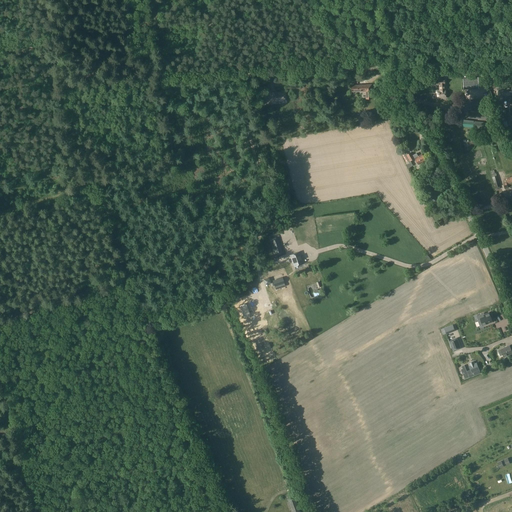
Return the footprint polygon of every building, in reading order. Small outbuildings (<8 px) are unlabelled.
[(478,75),(463,76),(463,87),(479,87),(478,75)] [(437,80),(434,80),(434,85),(440,85),(440,90),(437,90),(437,98),(446,98),(446,97),(450,97),(449,89),(448,89),(448,84),(449,84),(449,80),(445,80),(442,80),(442,78),(440,77),(438,77),(437,79),(437,80)] [(371,85),(352,85),(352,92),(363,91),(366,91),(366,93),(366,99),(372,98),(371,85)] [(511,94),(511,88),(511,87),(499,89),(496,90),(496,93),(499,92),(500,97),(501,96),(502,99),(506,99),(506,96),(511,94)] [(283,92),(274,93),(275,101),(284,100),(283,92)] [(399,118),(394,121),(397,126),(402,123),(399,118)] [(463,120),(462,127),(493,130),(494,123),(463,120)] [(405,151),(402,153),(407,162),(408,161),(409,164),(411,162),(410,161),(414,158),(413,155),(411,152),(407,154),(405,151)] [(416,153),(413,155),(414,158),(415,159),(415,158),(420,167),(424,165),(423,162),(426,160),(422,154),(418,156),(416,153)] [(426,187),(424,188),(430,200),(439,196),(428,175),(422,178),(426,187)] [(278,241),(273,242),(278,257),(281,256),(277,244),(279,244),(278,241)] [(299,252),(290,255),(294,267),(303,263),(299,252)] [(282,278),(272,281),(274,287),(284,283),(282,278)] [(244,315),(246,314),(248,312),(244,302),(241,302),(239,303),(237,305),(242,315),(244,315)] [(484,315),(483,313),(476,316),(478,321),(481,320),(483,326),(488,324),(488,322),(490,322),(492,321),(489,313),(484,315)] [(453,325),(444,328),(446,334),(455,331),(453,325)] [(461,349),(457,338),(449,341),(453,352),(461,349)] [(501,349),(500,349),(498,350),(500,356),(503,355),(504,357),(511,353),(511,351),(509,346),(501,349)] [(473,362),(469,363),(471,367),(469,367),(471,372),(468,373),(467,372),(464,365),(462,366),(463,369),(461,369),(463,374),(465,379),(471,376),(476,375),(474,371),(479,370),(476,363),(474,364),(473,362)] [(286,498),(291,511),(300,511),(294,496),(286,498)]
